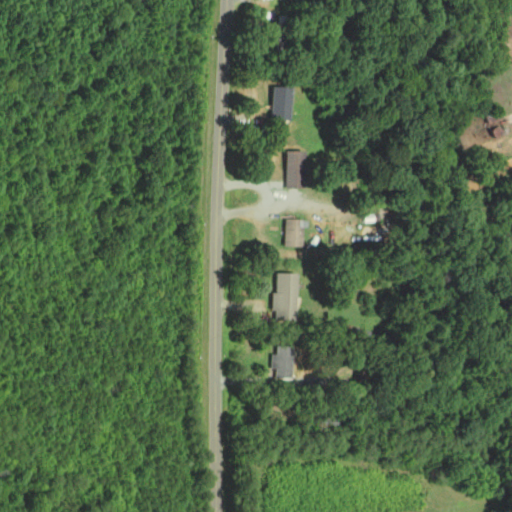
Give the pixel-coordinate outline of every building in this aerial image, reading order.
[(280,17),(290,18),(287,53),(277,53),(280,17)] [(490,124),(485,114),(500,107),(505,117),(490,124)] [(492,131),(505,122),(510,130),(498,139),(492,131)] [(286,151),(305,150),(306,188),(287,189),(286,151)] [(286,218),(305,219),(304,247),(285,246),(286,218)] [(364,225),(381,225),(380,244),(363,243),(364,225)] [(276,306),(272,306),(272,292),(277,292),(277,274),(297,274),(296,319),(276,319),(276,306)] [(356,339),(360,326),(372,330),(369,343),(356,339)] [(277,354),(278,346),(294,347),(293,378),(276,377),(277,363),(271,363),(272,354),(277,354)]
